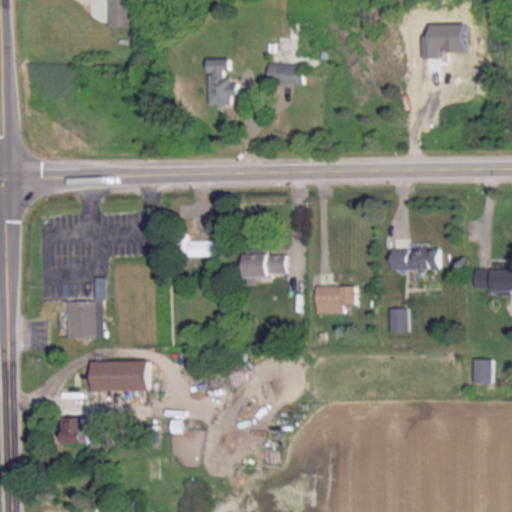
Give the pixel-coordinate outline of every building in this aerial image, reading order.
[(132,0),(108,0),(109,26),(133,26),(132,0)] [(209,58),(211,107),(233,106),(232,95),(240,94),(239,81),(232,81),(231,57),(209,58)] [(305,62),(269,62),(269,82),(305,82),(305,62)] [(218,255),(217,238),(208,238),(207,215),(192,216),(192,232),(178,233),(179,256),(218,255)] [(441,248),(393,248),(393,268),(441,268),(441,248)] [(247,253),(247,276),(288,276),(288,253),(247,253)] [(511,268),(477,268),(477,288),(490,287),(490,293),(511,293),(511,268)] [(358,284),(318,284),(318,312),(347,312),(347,305),(358,305),(358,284)] [(69,336),(104,336),(104,299),(69,299),(69,336)] [(392,307),(392,330),(409,330),(409,307),(392,307)] [(493,357),(474,357),(474,381),(493,381),(493,357)] [(150,389),(150,360),(95,360),(95,389),(150,389)] [(64,416),(64,443),(105,442),(104,429),(90,429),(89,416),(64,416)]
